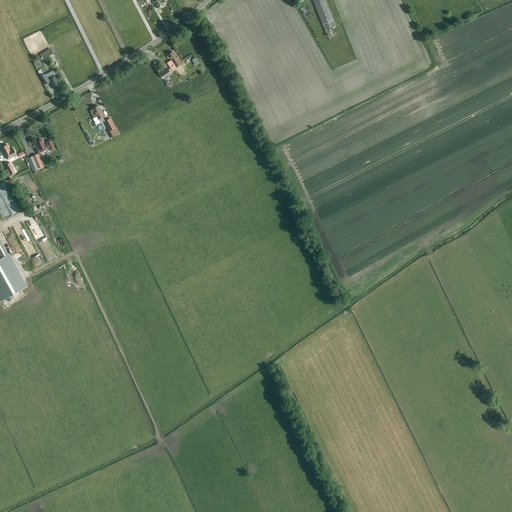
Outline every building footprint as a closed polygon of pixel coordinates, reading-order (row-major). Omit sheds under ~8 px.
[(157,9),(164,5),(161,0),(152,0),(153,2),(154,1),(157,9)] [(330,32),(329,29),(336,26),(325,0),(312,0),(326,34),(330,32)] [(51,49),(40,55),(43,60),(54,53),(51,49)] [(172,52),(167,55),(167,56),(167,57),(168,59),(169,58),(170,60),(167,63),(172,70),(182,64),(177,57),(176,57),(172,52)] [(168,69),(160,75),(162,79),(171,73),(168,69)] [(49,82),(50,81),(53,87),(59,83),(54,75),(55,74),(53,70),(45,75),(44,73),(40,75),(46,84),(49,82)] [(92,109),(93,109),(90,111),(94,118),(97,116),(98,119),(104,116),(102,111),(101,111),(98,106),(92,109)] [(116,128),(110,118),(104,121),(110,131),(108,132),(111,138),(119,133),(116,128)] [(42,140),(36,143),(35,143),(38,148),(35,149),(38,154),(40,153),(47,150),(47,149),(49,148),(50,151),(54,149),(50,140),(46,142),(47,144),(44,144),(42,140)] [(1,148),(6,157),(8,160),(17,155),(13,148),(10,150),(7,145),(1,148)] [(38,154),(28,158),(33,171),(37,170),(37,169),(43,166),(38,156),(40,155),(40,153),(38,154)] [(10,163),(6,165),(5,165),(10,175),(15,172),(10,163)] [(0,301),(6,298),(8,302),(14,299),(12,295),(27,287),(9,254),(8,254),(0,239),(0,301)]
